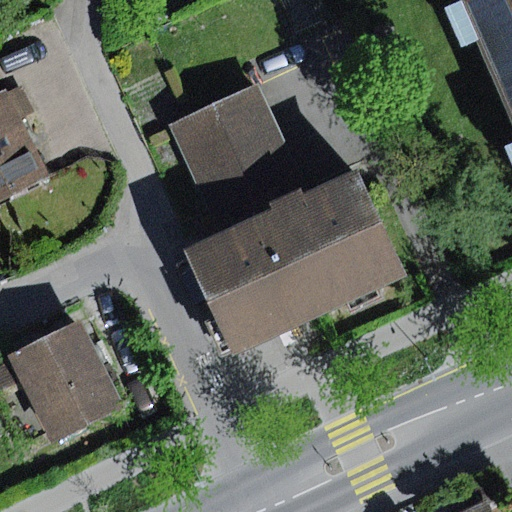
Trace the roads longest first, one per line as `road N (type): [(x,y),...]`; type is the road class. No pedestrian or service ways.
road 1 (residential): [(260,507),(136,245),(0,315)]
road 2 (secondary): [(511,387),(260,507)]
